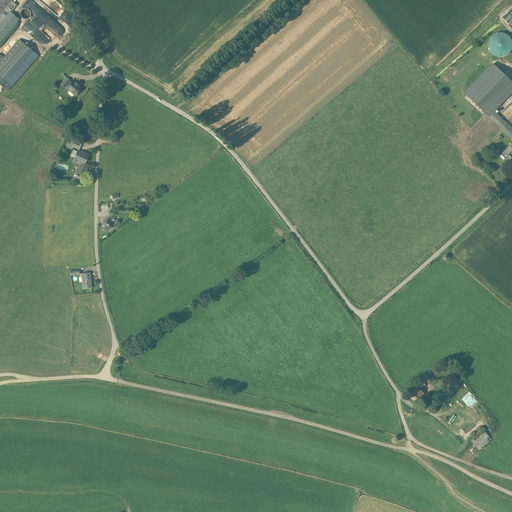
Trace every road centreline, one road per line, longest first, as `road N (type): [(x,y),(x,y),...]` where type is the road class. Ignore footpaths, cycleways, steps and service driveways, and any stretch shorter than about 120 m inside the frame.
road 1 (track): [(102,376),(422,452),(511,494)]
road 2 (unclassified): [(102,67),(95,249),(114,342),(110,359),(102,376),(0,375)]
road 3 (unclassified): [(363,316),(226,145),(102,67)]
road 4 (unclassified): [(511,184),(363,316)]
road 5 (unclassified): [(363,316),(407,434)]
